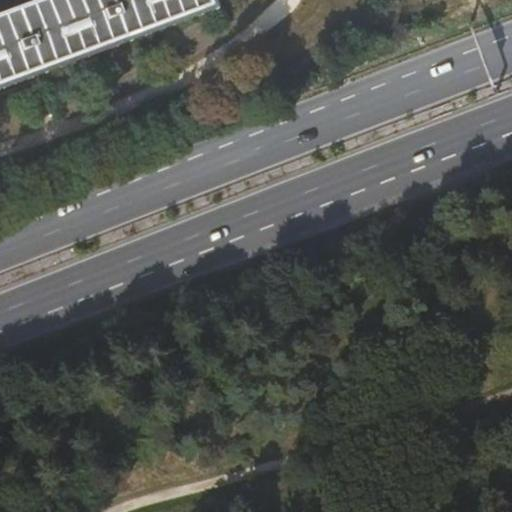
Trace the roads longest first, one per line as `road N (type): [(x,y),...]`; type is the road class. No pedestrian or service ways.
road 1 (primary): [(511,56),(0,255)]
road 2 (primary): [(0,319),(511,124)]
road 3 (track): [(285,0),(261,25),(134,106),(0,153)]
